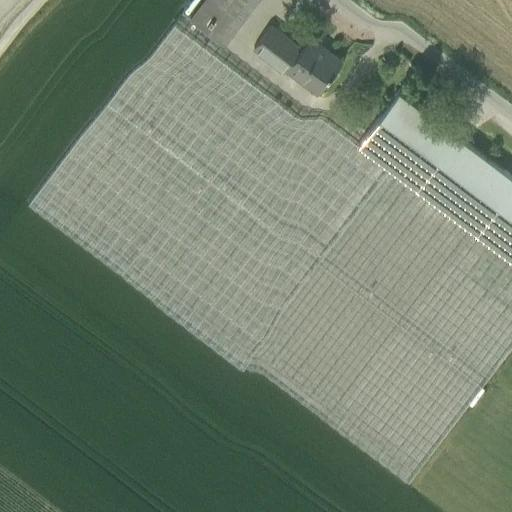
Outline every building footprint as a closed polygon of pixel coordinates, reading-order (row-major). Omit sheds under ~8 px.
[(240,3),(235,0),(192,0),(223,25),(240,3)] [(511,259),(358,144),(174,6),(28,199),(408,485),(511,347),(511,259)] [(301,28),(272,6),(255,27),(285,51),(289,46),(288,45),(301,28)] [(341,41),(310,16),(301,28),(288,45),(289,46),(319,69),(341,41)] [(511,176),(398,91),(358,144),(511,259),(511,176)]
